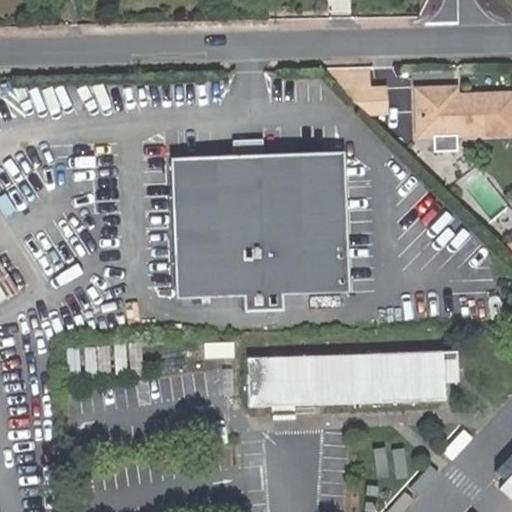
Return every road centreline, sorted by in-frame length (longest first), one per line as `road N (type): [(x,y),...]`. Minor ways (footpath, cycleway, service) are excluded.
road 1 (residential): [(461,36),(0,51)]
road 2 (unknown): [(0,354),(48,295),(0,194)]
